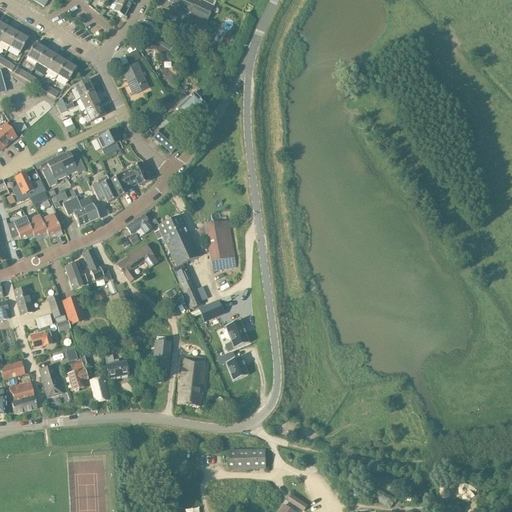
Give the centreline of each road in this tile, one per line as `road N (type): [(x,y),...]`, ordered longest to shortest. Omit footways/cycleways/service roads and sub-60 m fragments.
road 1 (tertiary): [(0,429),(132,417),(235,428),(268,409),(278,371),(247,135),(248,62)]
road 2 (track): [(287,444),(407,462),(511,448)]
road 3 (residential): [(2,274),(123,219),(171,174)]
road 4 (residential): [(40,408),(2,274)]
road 5 (residential): [(124,117),(0,175)]
road 6 (residential): [(171,174),(248,62)]
